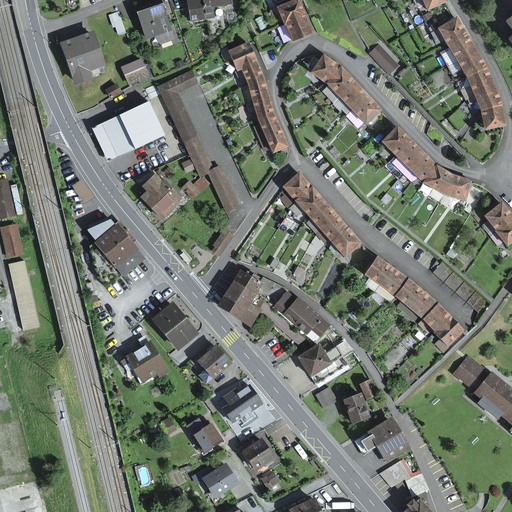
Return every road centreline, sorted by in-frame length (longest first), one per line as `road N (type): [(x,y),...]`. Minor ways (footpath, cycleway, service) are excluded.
road 1 (residential): [(497,183),(482,172),(449,169),(333,51),(308,46),(287,53),(272,93),(298,158)]
road 2 (primary): [(194,294),(379,511)]
road 3 (residential): [(298,158),(363,233),(468,317)]
road 4 (primary): [(70,130),(113,197),(194,294)]
road 5 (residential): [(298,158),(194,294)]
road 6 (residential): [(453,0),(511,111)]
